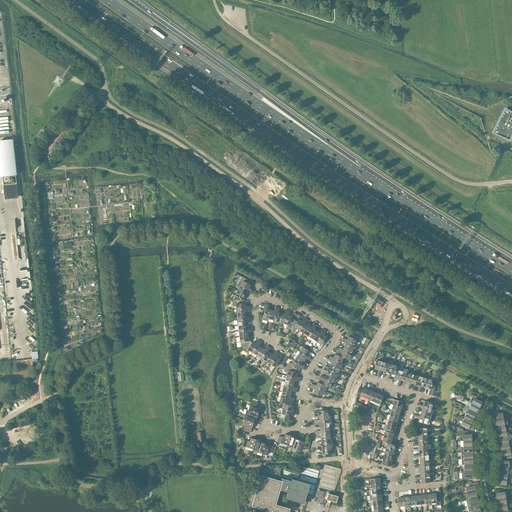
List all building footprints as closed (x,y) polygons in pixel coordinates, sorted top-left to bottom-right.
[(490,130),(490,131),(496,134),(508,110),(502,107),(502,108),(497,117),(495,121),(490,130)] [(496,134),(510,140),(511,136),(511,111),(508,110),(496,134)] [(2,176),(3,185),(16,184),(12,141),(0,141),(0,166),(1,176),(2,176)] [(241,283),(240,286),(252,292),(253,290),(249,288),(251,285),(249,284),(250,281),(241,276),(239,282),(241,283)] [(240,286),(237,291),(245,295),(247,292),(251,294),(252,292),(240,286)] [(235,296),(233,301),(237,301),(238,304),(244,303),(244,300),(245,298),(244,298),(245,295),(237,291),(235,296)] [(236,306),(236,310),(250,308),(250,306),(245,306),(245,303),(244,303),(238,304),(237,301),(233,301),(232,301),(233,307),(236,306)] [(268,319),(273,320),(277,307),(275,307),(274,311),(271,310),(268,319)] [(279,322),(284,323),(288,310),(285,310),(284,314),(281,313),(279,322)] [(286,327),(290,329),(294,319),(291,318),(292,316),(288,315),(290,311),(288,310),(284,323),(287,324),(286,327)] [(296,328),(298,330),(306,319),(304,317),(301,321),(298,320),(297,321),(294,319),(290,329),(294,331),(296,328)] [(298,330),(303,333),(308,325),(305,324),(308,320),(306,319),(298,330)] [(303,333),(307,336),(315,324),(313,323),(311,327),(308,325),(303,333)] [(307,336),(312,339),(317,331),(318,330),(318,329),(316,327),(317,326),(315,324),(307,336)] [(312,339),(317,342),(324,330),(322,329),(321,331),(318,330),(317,331),(312,339)] [(317,342),(321,345),(326,337),(323,335),(326,331),(324,330),(317,342)] [(342,340),(354,345),(356,342),(359,343),(361,338),(351,334),(350,337),(348,336),(347,339),(342,338),(342,340)] [(241,349),(243,350),(246,346),(248,348),(252,342),(250,341),(249,338),(248,339),(248,335),(239,336),(240,342),(241,349)] [(249,351),(252,352),(259,341),(258,340),(255,344),(252,342),(248,348),(246,346),(243,350),(248,354),(249,351)] [(344,346),(352,350),(354,345),(342,340),(341,342),(345,344),(344,346)] [(252,352),(257,355),(261,348),(259,346),(261,342),(259,341),(252,352)] [(257,355),(261,358),(268,347),(267,345),(264,350),(261,348),(257,355)] [(337,350),(350,355),(352,350),(344,346),(343,349),(338,348),(337,350)] [(261,358),(266,361),(270,354),(268,352),(270,348),(268,347),(261,358)] [(302,347),(299,352),(311,359),(312,357),(308,355),(310,352),(302,347)] [(343,358),(348,360),(350,355),(337,350),(337,352),(341,354),(340,356),(340,357),(343,358)] [(266,361),(270,364),(278,353),(276,351),(273,355),(270,354),(266,361)] [(299,352),(296,356),(304,361),(306,358),(310,361),(311,359),(299,352)] [(278,353),(270,364),(275,367),(282,356),(278,353)] [(328,358),(341,363),(343,358),(340,357),(340,356),(335,354),(333,358),(329,356),(328,358)] [(296,356),(294,361),(305,368),(306,366),(302,364),(304,361),(296,356)] [(331,365),(339,368),(341,363),(328,358),(327,360),(332,362),(331,365)] [(289,362),(286,366),(291,369),(292,367),(298,370),(300,368),(304,370),(305,368),(294,361),(292,364),(289,362)] [(388,363),(385,372),(389,373),(388,376),(391,377),(391,375),(391,374),(390,374),(390,373),(393,365),(394,362),(389,361),(388,363)] [(324,368),(337,373),(339,368),(331,365),(329,367),(325,366),(324,368)] [(390,373),(390,374),(391,374),(391,375),(392,374),(396,375),(397,370),(398,366),(393,365),(390,373)] [(287,373),(286,376),(300,380),(300,378),(296,376),(297,373),(296,373),(298,370),(292,367),(291,369),(286,366),(284,372),(287,373)] [(326,374),(335,378),(337,373),(324,368),(323,370),(328,372),(326,374)] [(320,378),(333,383),(335,378),(326,374),(325,377),(321,376),(320,378)] [(423,377),(421,386),(421,387),(422,388),(422,386),(426,388),(428,379),(429,377),(424,376),(423,377)] [(325,386),(330,388),(333,383),(320,378),(319,380),(323,381),(322,384),(325,386)] [(428,379),(426,388),(430,389),(428,394),(433,396),(436,387),(432,386),(434,380),(428,379)] [(285,381),(283,386),(297,390),(297,388),(293,387),(293,384),(285,381)] [(311,386),(323,391),(325,386),(322,384),(317,382),(316,385),(311,384),(311,386)] [(313,393),(321,396),(323,391),(311,386),(310,388),(314,390),(313,393)] [(360,396),(365,398),(369,389),(367,388),(367,389),(364,388),(363,390),(360,389),(358,392),(357,396),(360,397),(360,396)] [(365,398),(370,400),(374,392),(371,391),(371,390),(369,389),(365,398)] [(282,391),(280,397),(294,400),(294,398),(290,397),(290,394),(282,391)] [(370,400),(375,402),(379,393),(377,392),(377,393),(374,392),(370,400)] [(375,402),(381,404),(384,396),(381,395),(382,394),(379,393),(375,402)] [(469,402),(480,408),(483,402),(475,398),(476,397),(473,395),(469,402)] [(279,402),(284,404),(284,403),(293,406),(287,404),(288,401),(293,403),(294,400),(280,397),(279,402)] [(395,399),(393,405),(403,408),(404,405),(403,405),(404,402),(395,399)] [(420,404),(420,406),(422,407),(422,406),(423,407),(423,406),(432,409),(434,409),(436,402),(432,401),(431,403),(425,401),(424,405),(420,404)] [(248,410),(258,413),(259,408),(256,407),(257,404),(250,402),(248,410)] [(465,407),(477,413),(480,408),(469,402),(468,406),(466,405),(465,407)] [(284,403),(284,404),(282,409),(296,413),(296,410),(292,409),(293,406),(284,403)] [(464,413),(466,414),(475,418),(477,413),(465,407),(464,409),(466,410),(464,413)] [(247,409),(245,414),(256,418),(258,413),(248,410),(247,409)] [(392,410),(390,415),(400,418),(401,416),(400,415),(400,412),(392,410)] [(494,415),(495,421),(504,419),(503,413),(499,413),(499,411),(490,413),(490,416),(494,415)] [(245,414),(244,419),(255,423),(256,418),(245,414)] [(279,419),(293,423),(293,421),(289,419),(290,416),(281,414),(279,419)] [(463,419),(472,424),(475,418),(466,414),(465,417),(463,417),(460,415),(459,417),(463,419)] [(419,417),(420,418),(419,422),(420,422),(427,424),(429,419),(420,416),(420,417),(419,417)] [(495,421),(496,427),(505,425),(508,424),(507,421),(509,420),(509,418),(504,419),(495,421)] [(245,428),(251,430),(253,422),(255,423),(244,419),(242,424),(246,425),(245,428)] [(461,425),(469,429),(472,424),(463,419),(461,425)] [(389,420),(387,425),(397,428),(398,426),(397,426),(397,423),(389,420)] [(418,433),(415,433),(415,435),(417,435),(418,434),(427,433),(427,428),(429,428),(429,425),(427,424),(420,422),(420,428),(418,428),(418,433)] [(463,441),(473,440),(472,434),(468,434),(468,431),(463,431),(463,429),(457,427),(457,435),(463,435),(463,441)] [(497,433),(499,438),(511,436),(509,432),(510,430),(509,430),(508,430),(506,431),(497,433)] [(386,431),(384,436),(394,439),(395,436),(394,436),(394,433),(386,431)] [(286,447),(287,447),(290,436),(285,434),(284,437),(281,437),(280,443),(287,445),(286,447)] [(287,447),(292,448),(295,437),(290,436),(287,447)] [(509,442),(510,442),(511,442),(511,441),(510,440),(511,436),(499,438),(500,444),(509,442)] [(292,448),(297,450),(300,438),(295,437),(292,448)] [(245,447),(252,449),(256,439),(250,438),(249,441),(247,441),(245,447)] [(297,450),(302,451),(303,448),(305,448),(307,442),(300,440),(300,438),(297,450)] [(252,451),(257,452),(260,441),(256,439),(252,449),(252,451)] [(257,452),(262,453),(265,442),(260,441),(257,452)] [(262,453),(267,455),(268,451),(271,452),(273,446),(265,444),(266,442),(265,442),(262,453)] [(388,443),(386,448),(396,451),(397,449),(396,448),(397,445),(391,443),(391,444),(388,443)] [(325,454),(325,457),(335,456),(334,451),(331,451),(331,448),(322,449),(322,452),(321,452),(321,455),(325,454)] [(507,455),(507,459),(511,457),(511,454),(510,448),(501,450),(502,456),(507,455)] [(385,453),(383,458),(393,461),(394,459),(393,459),(393,456),(385,453)] [(382,464),(390,466),(391,463),(393,463),(393,461),(383,458),(382,464)] [(265,511),(296,511),(297,511),(275,504),(279,490),(288,492),(286,498),(304,504),(309,484),(292,479),(291,481),(281,478),(281,481),(277,480),(281,467),(263,469),(261,475),(260,475),(251,506),(266,510),(265,511)] [(322,489),(320,495),(326,496),(327,496),(328,494),(327,493),(327,491),(333,492),(340,469),(331,467),(324,490),(322,489)] [(462,471),(462,479),(471,479),(471,477),(474,477),(474,470),(465,471),(462,471)] [(381,483),(369,485),(369,490),(372,490),(381,489),(381,485),(384,484),(384,482),(382,482),(382,483),(381,483)] [(468,494),(477,492),(475,486),(479,485),(478,482),(469,484),(470,487),(466,488),(468,494)] [(326,500),(336,503),(338,496),(333,495),(333,493),(328,492),(328,494),(327,496),(326,500)] [(431,494),(432,503),(435,503),(435,506),(441,505),(440,492),(439,492),(434,493),(434,494),(431,494)] [(466,500),(478,498),(477,492),(468,494),(465,494),(466,500)] [(373,495),(370,495),(370,501),(373,500),(382,500),(382,495),(385,495),(385,493),(383,493),(382,494),(373,495)] [(466,500),(468,506),(479,503),(478,498),(466,500)] [(468,511),(469,511),(472,511),(481,509),(479,503),(468,506),(468,511)]
